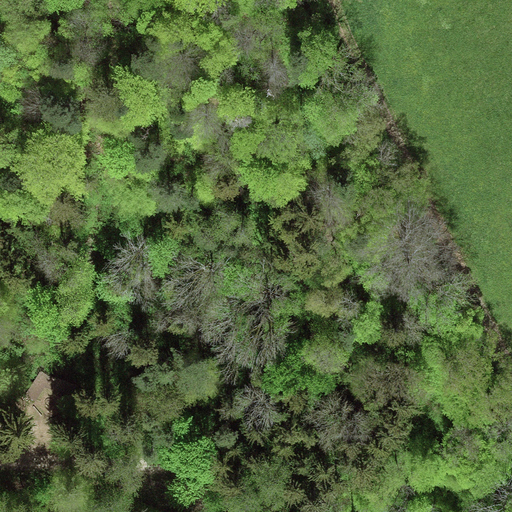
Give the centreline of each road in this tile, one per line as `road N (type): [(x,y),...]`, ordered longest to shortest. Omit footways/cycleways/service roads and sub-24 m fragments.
road 1 (track): [(511,376),(330,0)]
road 2 (track): [(246,511),(207,471),(171,463),(0,466)]
